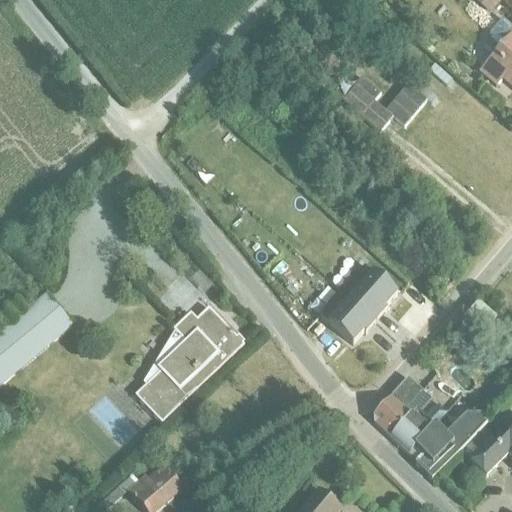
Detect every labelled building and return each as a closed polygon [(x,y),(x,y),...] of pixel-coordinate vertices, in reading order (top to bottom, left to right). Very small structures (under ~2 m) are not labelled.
[(473,0),(474,0),(473,1),(490,17),(502,4),(497,0),(473,0)] [(501,50),(479,76),(497,90),(502,83),(511,91),(511,28),(503,21),(490,37),(490,42),(501,50)] [(342,295),(376,326),(387,314),(385,312),(398,298),(365,269),(342,295)] [(376,326),(342,295),(320,319),(353,348),(364,336),(366,337),(376,326)] [(47,296),(0,335),(0,390),(74,329),(47,296)] [(478,305),(462,323),(482,341),(498,323),(478,305)] [(161,375),(145,389),(135,398),(162,427),(245,349),(209,312),(198,323),(191,317),(175,333),(175,334),(186,345),(158,372),(161,375)] [(186,345),(175,334),(143,386),(145,389),(161,375),(158,372),(186,345)] [(409,458),(435,429),(421,416),(433,403),(408,381),(374,419),(374,426),(409,458)] [(435,429),(409,458),(417,465),(415,467),(432,484),(460,455),(470,444),(485,430),(488,426),(481,419),(465,418),(446,438),(435,429)] [(485,430),(470,444),(477,451),(491,437),(485,430)] [(479,454),(469,464),(486,481),(509,457),(511,460),(511,437),(498,451),(489,443),(479,454)] [(470,444),(460,455),(469,464),(479,454),(477,451),(470,444)] [(133,478),(100,507),(105,511),(109,511),(129,495),(143,511),(162,511),(184,493),(163,468),(148,481),(146,479),(139,485),(133,478)] [(342,511),(343,511),(319,492),(301,511),(342,511)]
